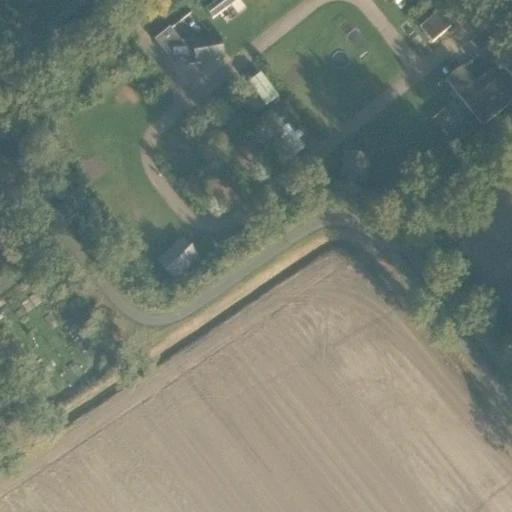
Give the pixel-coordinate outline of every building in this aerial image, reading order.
[(432,19),(426,12),(414,22),(433,43),(451,27),(439,13),(432,19)] [(170,28),(158,37),(179,62),(183,58),(189,66),(225,60),(223,51),(221,36),(220,36),(182,42),(176,35),(170,28)] [(511,59),(502,68),(511,79),(511,59)] [(474,84),(461,68),(445,81),(482,128),(511,104),(511,99),(490,71),(474,84)] [(248,84),(265,106),(278,97),(260,74),(248,84)] [(373,185),(379,157),(352,151),(345,179),(373,185)] [(174,277),(211,259),(206,248),(169,266),(174,277)]
